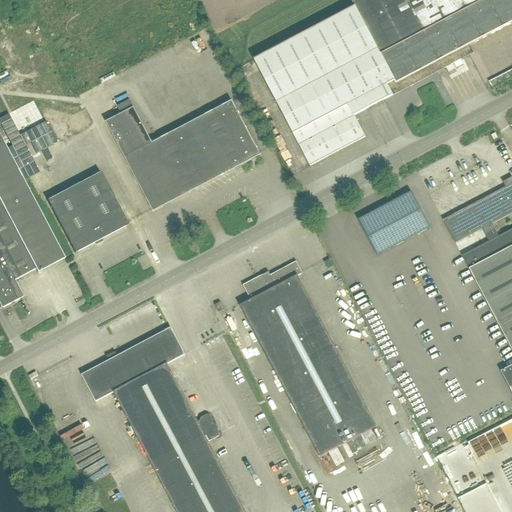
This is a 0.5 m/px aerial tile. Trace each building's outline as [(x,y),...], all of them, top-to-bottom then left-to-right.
[(511,0),(351,0),(355,6),(253,60),(309,166),(364,137),(353,116),(396,93),(441,69),(467,56),(472,53),(468,45),(511,22),(511,0)] [(440,71),(435,73),(440,84),(445,82),(440,71)] [(154,212),(261,155),(232,101),(152,143),(133,108),(130,110),(126,103),(117,107),(121,114),(105,123),(154,212)] [(0,306),(1,308),(23,297),(15,281),(35,270),(37,274),(64,260),(2,143),(1,141),(0,138),(0,306)] [(47,200),(75,254),(95,243),(96,246),(103,242),(102,240),(128,225),(100,172),(47,200)] [(511,178),(504,183),(506,188),(473,206),(444,221),(456,244),(483,229),(489,242),(462,256),(511,350),(511,366),(502,372),(511,392),(511,178)] [(411,192),(384,207),(358,221),(377,256),(402,243),(430,228),(411,192)] [(324,262),(325,263),(328,269),(333,267),(329,259),(324,262)] [(243,285),(251,301),(240,306),(320,458),(378,428),(298,276),(303,273),(297,262),(271,276),(269,272),(243,285)] [(220,288),(214,275),(203,280),(209,293),(220,288)] [(221,302),(214,305),(219,313),(225,310),(221,302)] [(168,331),(83,376),(97,402),(115,393),(168,365),(186,355),(171,329),(168,331)] [(347,365),(350,363),(346,354),(342,356),(347,365)] [(168,365),(115,393),(144,451),(176,511),(245,511),(209,442),(199,423),(168,365)] [(200,422),(199,423),(209,442),(219,437),(220,434),(211,416),(208,415),(201,419),(200,422)] [(431,480),(436,490),(445,485),(440,475),(431,480)]
